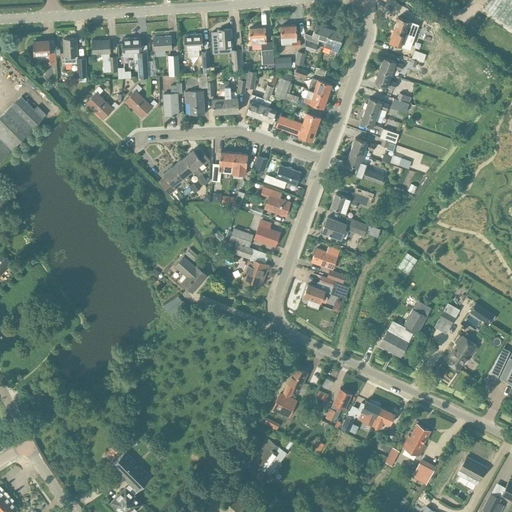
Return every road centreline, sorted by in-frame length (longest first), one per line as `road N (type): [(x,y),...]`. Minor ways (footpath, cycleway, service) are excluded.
road 1 (unclassified): [(511,442),(282,327),(277,296),(325,160)]
road 2 (tertiary): [(0,17),(297,0)]
road 3 (residential): [(325,160),(241,133),(143,135),(132,142)]
road 4 (unclassified): [(325,160),(368,38),(366,0)]
